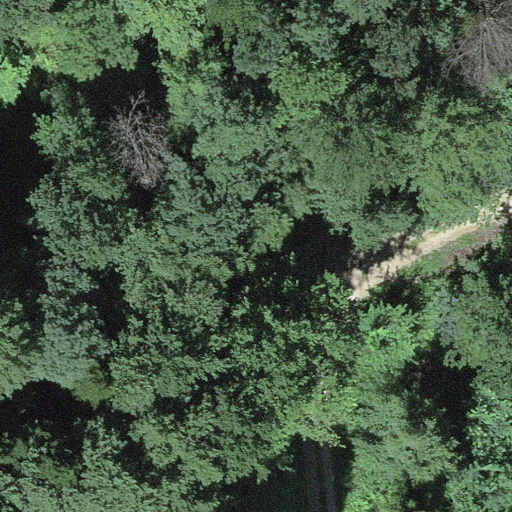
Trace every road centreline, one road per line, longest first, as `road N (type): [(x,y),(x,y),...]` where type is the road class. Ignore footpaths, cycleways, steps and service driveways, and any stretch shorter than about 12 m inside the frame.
road 1 (track): [(334,301),(324,330),(324,511)]
road 2 (track): [(334,301),(511,186)]
